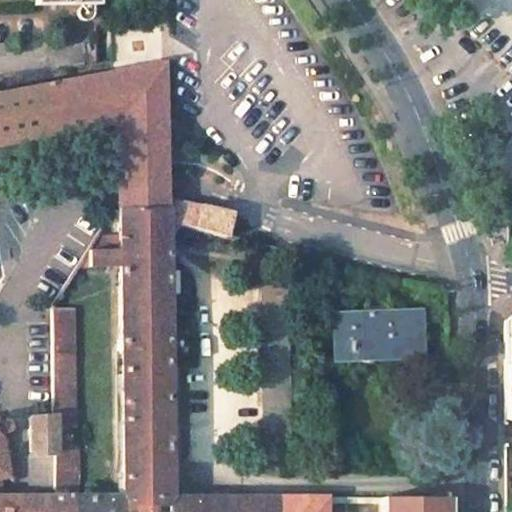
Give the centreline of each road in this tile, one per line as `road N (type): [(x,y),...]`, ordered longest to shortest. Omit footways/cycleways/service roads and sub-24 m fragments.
road 1 (unclassified): [(0,318),(76,197),(163,191),(470,273)]
road 2 (residential): [(470,273),(408,110),(345,0)]
road 3 (residential): [(474,511),(470,273)]
